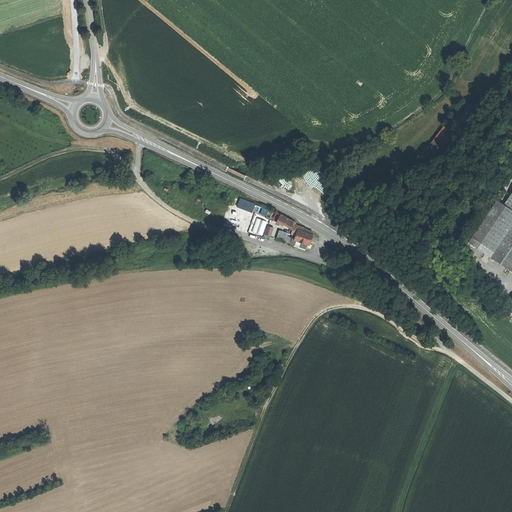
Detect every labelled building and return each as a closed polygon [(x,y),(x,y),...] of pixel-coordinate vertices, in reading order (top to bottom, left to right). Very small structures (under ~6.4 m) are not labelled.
[(445,124),(456,132),(475,107),(464,100),(445,124)] [(456,133),(445,124),(435,137),(446,145),(456,133)] [(461,183),(459,181),(453,187),(456,189),(461,183)] [(490,257),(511,224),(511,211),(496,201),(468,242),(490,257)] [(295,222),(281,215),(278,220),(292,227),(295,222)] [(263,235),(267,221),(256,218),(252,232),(263,235)] [(511,271),(511,224),(490,257),(511,271)] [(271,236),(273,228),(268,226),(265,234),(271,236)] [(304,232),(298,230),(295,240),(299,241),(299,242),(304,243),(307,244),(309,242),(312,235),(307,233),(304,232)]
